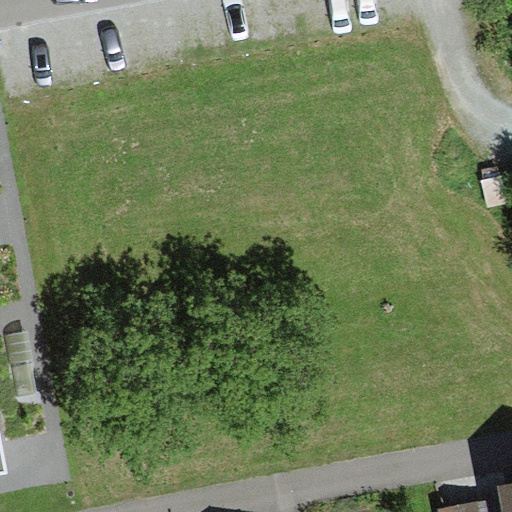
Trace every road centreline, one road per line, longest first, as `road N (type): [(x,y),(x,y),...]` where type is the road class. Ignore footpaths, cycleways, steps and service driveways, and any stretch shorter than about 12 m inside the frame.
road 1 (residential): [(158,511),(511,447)]
road 2 (track): [(444,0),(490,126),(511,138)]
